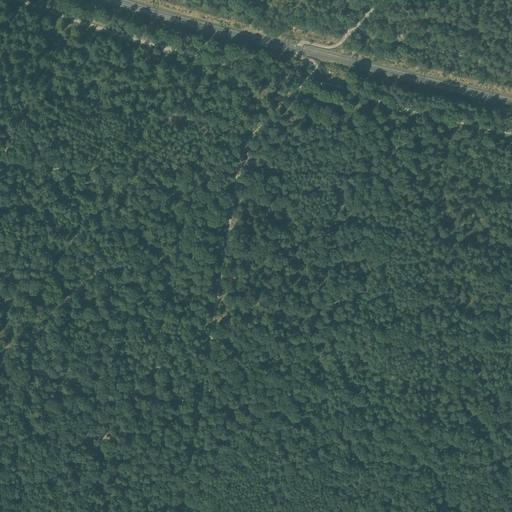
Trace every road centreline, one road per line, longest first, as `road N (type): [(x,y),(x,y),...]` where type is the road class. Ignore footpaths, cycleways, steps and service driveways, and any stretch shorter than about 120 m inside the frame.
road 1 (track): [(511,449),(0,361)]
road 2 (track): [(305,80),(257,123),(241,157),(180,511)]
road 3 (track): [(24,0),(186,54),(305,80)]
road 4 (track): [(228,209),(0,165)]
road 5 (track): [(305,80),(511,138)]
road 6 (track): [(352,29),(511,69)]
road 7 (track): [(305,80),(315,67),(299,58),(300,43),(338,44),(382,0)]
